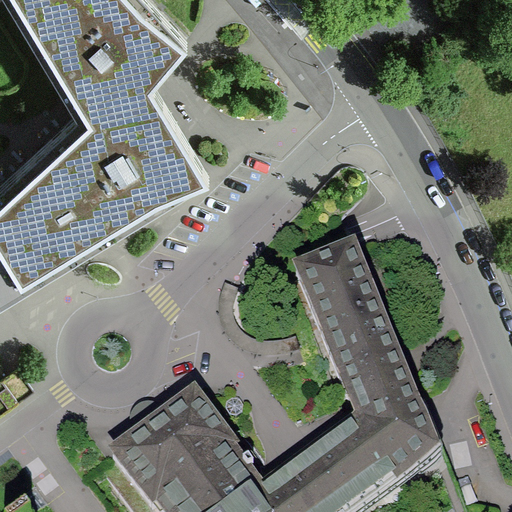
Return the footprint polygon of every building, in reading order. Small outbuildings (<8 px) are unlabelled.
[(151,0),(10,0),(78,112),(0,184),(0,296),(1,299),(208,173),(181,128),(152,79),(187,38),(151,0)] [(342,386),(359,428),(366,442),(418,418),(360,276),(351,254),(320,266),(320,265),(296,275),(342,386)] [(20,366),(0,379),(0,412),(36,386),(20,366)] [(113,459),(150,511),(194,511),(243,476),(230,458),(234,455),(194,400),(163,423),(159,417),(157,417),(149,423),(141,429),(140,431),(144,436),(113,459)] [(363,511),(436,460),(419,419),(418,418),(366,442),(359,428),(345,439),(342,435),(281,479),(284,483),(273,491),(266,480),(263,481),(252,488),(248,482),(253,478),(249,472),(243,476),(194,511),(363,511)]
